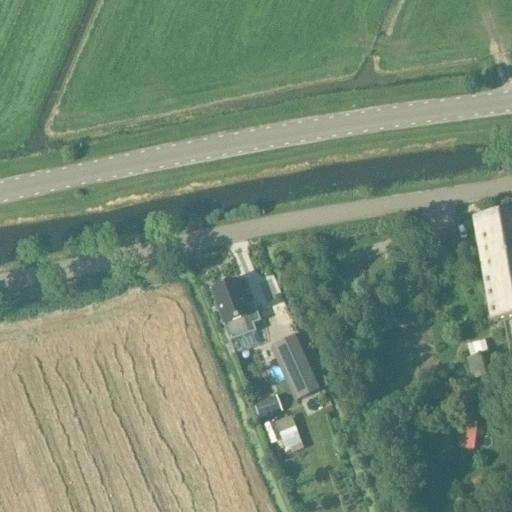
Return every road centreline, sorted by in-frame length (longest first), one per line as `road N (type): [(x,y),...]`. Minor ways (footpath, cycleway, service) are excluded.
road 1 (unclassified): [(0,284),(246,230),(511,189)]
road 2 (tertiary): [(511,102),(272,136),(0,191)]
road 3 (track): [(198,375),(164,281),(143,252)]
